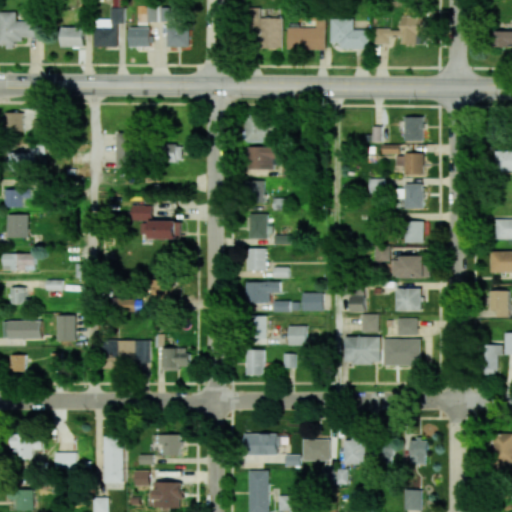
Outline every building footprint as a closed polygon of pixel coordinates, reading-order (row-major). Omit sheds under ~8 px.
[(119,46),(119,23),(125,23),(125,0),(112,0),(113,27),(95,27),(95,46),(119,46)] [(148,21),(171,22),(171,6),(148,5),(148,21)] [(283,17),(261,18),(261,7),(251,8),(252,29),(262,29),(262,48),(284,47),(283,17)] [(0,46),(15,46),(15,38),(39,38),(39,20),(16,20),(16,11),(0,11),(0,46)] [(426,44),(427,16),(403,15),(403,29),(376,28),(376,43),(390,44),(390,36),(403,36),(403,43),(426,44)] [(288,27),(289,49),(327,49),(326,18),(317,18),(317,27),(288,27)] [(354,18),(332,18),(332,42),(341,43),(341,48),(370,49),(370,29),(354,29),(354,18)] [(191,27),(167,26),(167,46),(190,46),(191,27)] [(62,46),(85,47),(85,27),(62,27),(62,46)] [(129,46),(151,46),(151,27),(130,27),(129,46)] [(511,46),(511,29),(497,28),(496,46),(511,46)] [(25,119),(25,112),(6,112),(6,130),(34,130),(34,120),(25,119)] [(405,140),(424,140),(424,116),(406,116),(405,140)] [(275,142),(275,117),(247,117),(246,141),(275,142)] [(118,169),(137,168),(136,131),(117,132),(118,169)] [(10,170),(35,171),(35,153),(46,153),(47,144),(32,143),(32,152),(10,152),(10,170)] [(183,161),(183,144),(167,144),(167,161),(183,161)] [(248,168),(279,168),(279,146),(248,146),(248,168)] [(511,150),(496,150),(495,170),(511,170),(511,150)] [(424,174),(424,154),(398,153),(397,165),(406,165),(406,173),(424,174)] [(385,178),(369,178),(370,192),(385,192),(385,178)] [(265,202),(266,180),(249,180),(248,201),(265,202)] [(405,208),(424,208),(424,185),(398,185),(398,198),(406,198),(405,208)] [(6,207),(30,207),(30,189),(6,189),(6,207)] [(181,238),(182,221),(152,220),(153,205),(133,204),(133,220),(142,220),(142,238),(181,238)] [(268,213),(249,213),(249,238),(268,238),(268,213)] [(0,222),(0,236),(29,237),(29,214),(9,214),(9,223),(0,222)] [(496,239),(511,238),(511,218),(495,219),(496,239)] [(425,242),(424,221),(406,221),(406,242),(425,242)] [(275,244),(292,243),(292,234),(275,234),(275,244)] [(374,261),(390,261),(390,245),(374,245),(374,261)] [(248,270),(267,270),(267,247),(248,248),(248,270)] [(511,250),(492,250),(491,272),(511,272),(511,250)] [(4,253),(4,270),(36,270),(36,253),(4,253)] [(425,255),(395,256),(396,278),(426,277),(425,255)] [(63,279),(47,280),(47,290),(63,289),(63,279)] [(178,279),(154,279),(154,297),(178,298),(178,279)] [(247,302),(270,303),(270,292),(281,292),(281,282),(247,281),(247,302)] [(27,287),(12,287),(12,304),(27,304),(27,287)] [(350,311),(365,311),(366,288),(350,288),(350,311)] [(423,288),(398,288),(397,310),(422,311),(423,288)] [(509,317),(509,290),(491,290),(490,310),(496,310),(496,317),(509,317)] [(324,292),(303,293),(303,311),(324,310),(324,292)] [(379,331),(379,313),(362,313),(363,331),(379,331)] [(76,314),(58,315),(58,341),(76,340),(76,314)] [(267,342),(267,316),(251,316),(250,342),(267,342)] [(418,318),(398,318),(397,334),(418,335),(418,318)] [(42,320),(4,320),(4,338),(42,338),(42,320)] [(289,345),(307,345),(307,325),(289,325),(289,345)] [(346,336),(346,363),(381,363),(381,336),(346,336)] [(422,338),(384,338),(384,365),(422,365),(422,338)] [(105,339),(104,365),(150,366),(151,340),(105,339)] [(504,345),(481,344),(480,374),(498,374),(498,355),(503,355),(504,345)] [(189,347),(165,348),(165,371),(181,370),(181,365),(189,365),(189,347)] [(265,350),(247,349),(246,374),(265,375),(265,350)] [(51,369),(61,369),(61,353),(51,353),(51,369)] [(284,367),(295,367),(296,353),(285,353),(284,367)] [(27,355),(12,355),(11,371),(26,371),(27,355)] [(278,453),(278,445),(282,445),(282,433),(245,434),(246,454),(278,453)] [(511,433),(496,433),(495,472),(511,472),(511,433)] [(163,455),(182,455),(182,434),(160,434),(160,445),(164,445),(163,455)] [(124,436),(105,436),(104,482),(123,483),(124,436)] [(34,458),(34,449),(43,449),(43,439),(16,438),(15,457),(34,458)] [(330,439),(303,439),(303,460),(330,460),(330,439)] [(345,464),(366,463),(365,439),(344,440),(345,464)] [(428,440),(410,440),(411,463),(428,463),(428,440)] [(393,441),(380,441),(380,464),(394,464),(393,441)] [(78,469),(78,452),(56,452),(56,469),(78,469)] [(150,485),(150,470),(135,470),(135,485),(150,485)] [(269,511),(270,470),(250,470),(249,511),(269,511)] [(155,509),(171,509),(171,507),(183,507),(183,482),(155,481),(155,509)] [(33,510),(34,489),(9,489),(9,499),(17,499),(17,510),(33,510)] [(421,490),(406,489),(405,509),(421,510),(421,490)] [(301,495),(279,495),(279,510),(301,510),(301,495)] [(108,511),(109,497),(94,497),(93,511),(108,511)]
